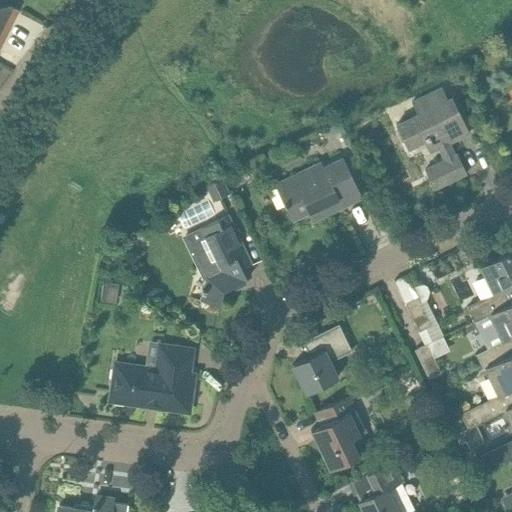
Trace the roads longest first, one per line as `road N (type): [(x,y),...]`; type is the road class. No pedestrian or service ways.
road 1 (residential): [(212,451),(231,429),(246,368),(274,316),(511,201)]
road 2 (residential): [(30,434),(183,457),(212,451)]
road 3 (residential): [(0,130),(40,58),(92,0)]
